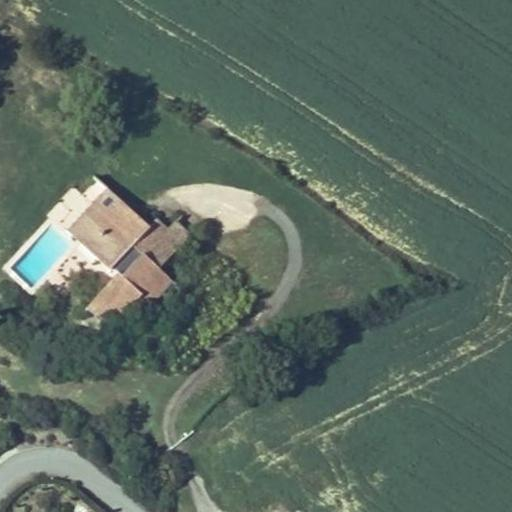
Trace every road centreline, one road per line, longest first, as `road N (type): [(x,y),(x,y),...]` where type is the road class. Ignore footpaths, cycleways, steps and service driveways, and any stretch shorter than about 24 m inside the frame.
road 1 (unknown): [(208,511),(185,431),(201,369),(257,311),(280,268),(276,214)]
road 2 (residential): [(133,511),(70,463),(19,462),(0,481)]
